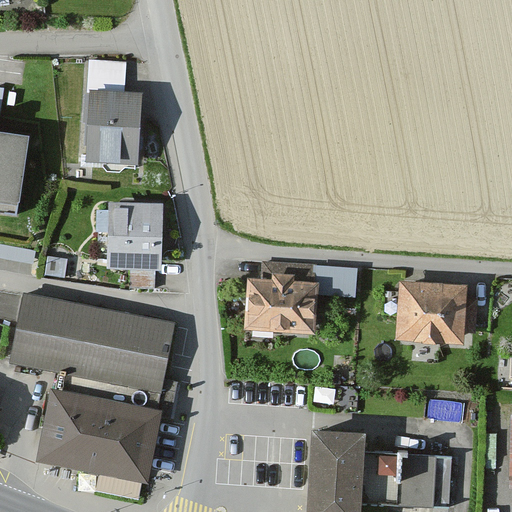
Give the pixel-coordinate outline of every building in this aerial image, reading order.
[(89,98),(95,99),(91,162),(150,166),(154,101),(127,99),(128,72),(90,70),(89,98)] [(0,204),(33,209),(42,141),(0,135),(0,204)] [(116,271),(170,273),(172,211),(119,208),(116,271)] [(330,287),(261,284),(258,336),(327,340),(330,287)] [(482,293),(409,292),(408,347),(481,348),(482,293)] [(61,375),(44,463),(93,472),(154,484),(168,413),(153,410),(155,401),(157,393),(164,394),(177,326),(26,297),(13,366),(61,375)] [(371,511),(386,511),(451,511),(453,469),(374,465),(375,440),(366,439),(321,437),(316,511),(371,511)]
